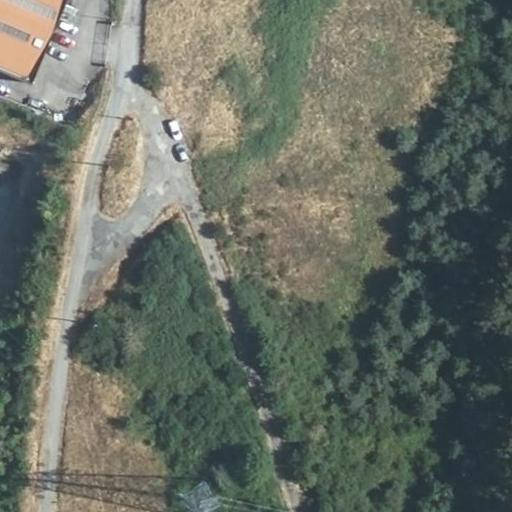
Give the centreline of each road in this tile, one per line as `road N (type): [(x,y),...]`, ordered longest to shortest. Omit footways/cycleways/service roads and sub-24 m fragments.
road 1 (track): [(159,167),(218,290),(293,511)]
road 2 (unclassified): [(137,0),(130,88),(159,167)]
